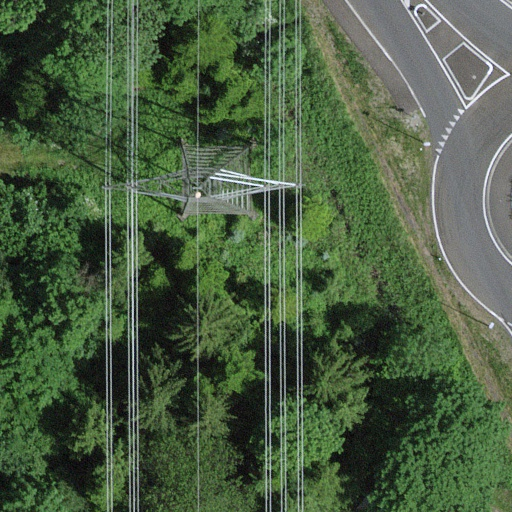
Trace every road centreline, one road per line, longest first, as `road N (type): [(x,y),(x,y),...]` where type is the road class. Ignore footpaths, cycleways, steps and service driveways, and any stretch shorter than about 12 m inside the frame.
road 1 (primary): [(386,0),(467,165)]
road 2 (primary): [(467,165),(468,236),(511,291)]
